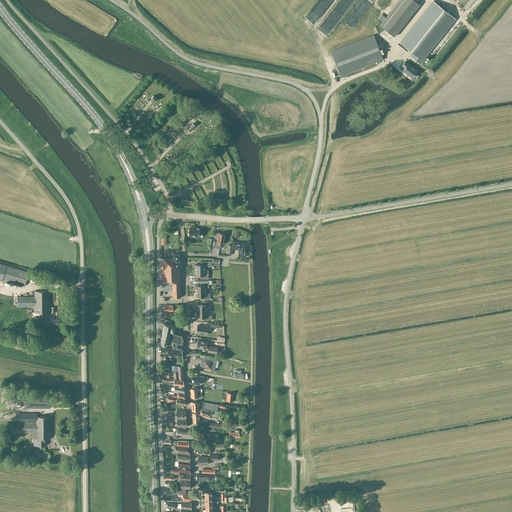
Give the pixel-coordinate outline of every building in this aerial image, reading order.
[(414,0),(399,0),(380,25),(394,36),(419,4),(414,0)] [(420,63),(455,18),(433,1),(400,42),(415,54),(412,57),(420,63)] [(331,52),(341,75),(383,59),(373,35),(331,52)] [(418,71),(406,61),(402,65),(405,67),(402,70),(411,78),(418,71)] [(189,228),(188,236),(199,237),(199,227),(195,227),(195,229),(189,228)] [(217,241),(214,241),(213,247),(220,248),(221,244),(223,244),(225,234),(218,233),(217,241)] [(247,243),(234,242),(233,248),(239,249),(239,255),(245,256),(247,243)] [(166,259),(162,258),(162,283),(172,285),(172,298),(180,297),(179,254),(173,254),(173,259),(166,258),(166,259)] [(194,264),(194,270),(204,270),(204,266),(207,266),(211,266),(211,261),(207,261),(199,261),(199,264),(194,264)] [(0,280),(5,282),(6,280),(25,286),(29,272),(7,266),(0,263),(0,280)] [(207,278),(207,275),(205,275),(205,273),(204,270),(194,270),(194,275),(200,275),(200,279),(207,278)] [(195,285),(195,291),(206,291),(206,288),(208,288),(208,282),(200,282),(200,285),(195,285)] [(50,313),(50,291),(34,291),(34,297),(17,297),(17,307),(34,306),(34,313),(36,313),(37,320),(43,320),(43,313),(50,313)] [(209,293),(206,293),(206,291),(195,291),(195,296),(200,296),(200,299),(209,299),(209,293)] [(195,305),(196,311),(208,311),(207,304),(209,304),(209,301),(202,301),(202,304),(195,305)] [(208,315),(208,311),(196,311),(196,317),(203,317),(203,320),(211,319),(211,314),(208,315)] [(171,325),(163,323),(160,337),(159,342),(161,345),(164,346),(167,344),(170,345),(172,344),(172,343),(172,342),(172,339),(171,339),(172,336),(170,336),(170,335),(169,335),(170,331),(173,332),(174,330),(175,326),(171,325)] [(197,325),(196,333),(207,334),(208,326),(197,325)] [(173,332),(174,330),(173,332),(170,331),(169,335),(170,335),(170,336),(172,336),(171,339),(172,339),(172,342),(172,343),(173,343),(172,348),(182,349),(182,334),(173,332)] [(198,340),(197,347),(208,349),(208,352),(217,353),(218,347),(209,345),(209,346),(207,345),(207,341),(198,340)] [(167,356),(171,357),(172,355),(182,357),(182,350),(161,347),(161,351),(168,353),(167,356)] [(201,359),(199,366),(203,367),(211,369),(210,371),(214,371),(217,358),(209,356),(208,360),(204,359),(201,359)] [(163,377),(183,380),(183,373),(173,372),(174,378),(169,378),(170,372),(162,371),(162,377),(163,377)] [(200,378),(204,378),(204,379),(207,379),(207,376),(205,376),(198,375),(198,376),(194,376),(194,377),(191,377),(191,379),(190,383),(199,384),(200,378)] [(183,385),(183,380),(163,377),(163,381),(170,382),(170,381),(174,381),(174,384),(183,385)] [(174,391),(175,391),(184,393),(184,385),(173,384),(173,387),(174,387),(174,391)] [(199,388),(191,388),(191,398),(197,397),(197,391),(199,391),(199,388)] [(26,394),(26,407),(50,407),(50,394),(26,394)] [(168,399),(167,403),(168,403),(172,404),(173,400),(174,401),(176,401),(176,403),(185,405),(186,405),(185,399),(168,396),(168,399)] [(200,401),(191,402),(192,411),(198,411),(198,405),(200,404),(200,401)] [(211,417),(212,416),(213,410),(217,410),(218,407),(218,404),(203,402),(202,408),(201,408),(200,412),(192,413),(193,422),(199,422),(199,415),(200,415),(199,416),(207,418),(207,417),(211,417)] [(36,416),(36,414),(18,414),(18,432),(35,432),(35,438),(38,438),(38,446),(45,446),(44,438),(51,438),(51,416),(36,416)] [(195,433),(195,438),(203,438),(203,437),(207,436),(207,441),(213,441),(213,434),(207,434),(207,433),(203,433),(195,433)] [(171,448),(174,449),(174,452),(187,453),(187,454),(189,455),(189,453),(190,453),(189,446),(174,446),(171,445),(171,448)] [(189,455),(187,454),(176,453),(176,458),(172,458),(172,456),(169,456),(168,460),(175,460),(175,461),(190,462),(189,455)] [(207,457),(198,457),(198,464),(208,464),(208,460),(210,460),(218,460),(218,459),(221,459),(221,455),(218,455),(218,454),(210,454),(210,457),(207,457)] [(179,494),(182,494),(183,498),(176,498),(176,501),(181,500),(181,501),(191,502),(191,500),(191,493),(186,493),(185,489),(179,490),(179,494)]
